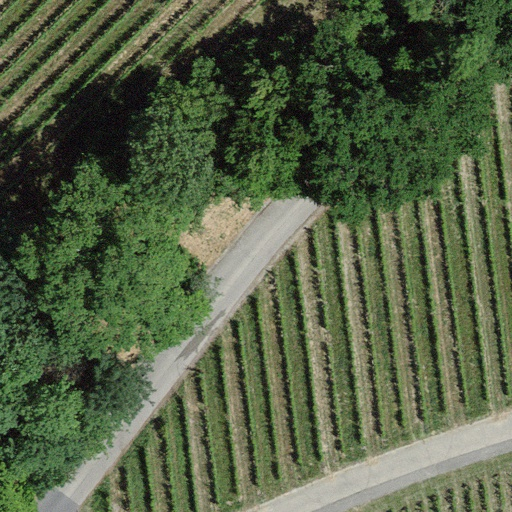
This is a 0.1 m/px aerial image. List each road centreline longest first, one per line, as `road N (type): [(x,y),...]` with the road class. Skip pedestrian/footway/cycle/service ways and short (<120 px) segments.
road 1 (track): [(58,511),(304,204),(511,29)]
road 2 (track): [(330,511),(444,461),(511,447)]
